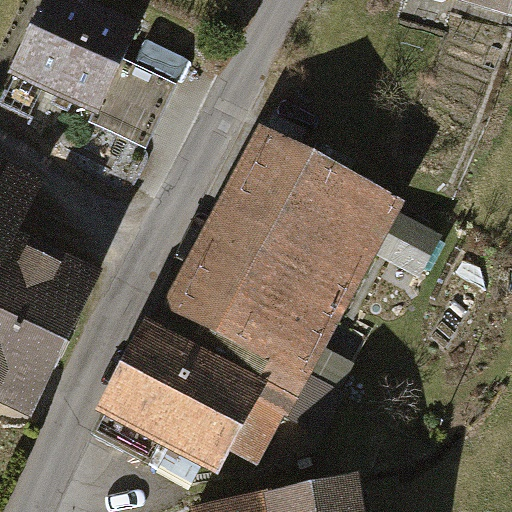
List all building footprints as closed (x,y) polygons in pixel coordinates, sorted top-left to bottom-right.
[(56,0),(55,0),(21,79),(122,122),(156,42),(56,0)] [(511,0),(447,0),(511,17),(511,0)] [(271,135),(115,412),(232,478),(388,201),(271,135)] [(0,174),(0,400),(35,416),(93,284),(9,248),(35,189),(0,174)] [(236,511),(384,511),(382,496),(236,511)]
